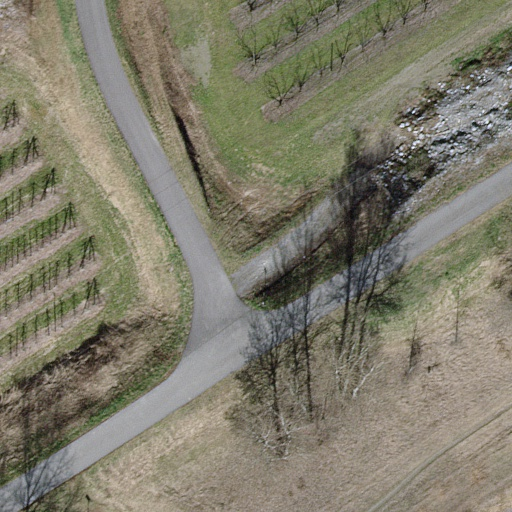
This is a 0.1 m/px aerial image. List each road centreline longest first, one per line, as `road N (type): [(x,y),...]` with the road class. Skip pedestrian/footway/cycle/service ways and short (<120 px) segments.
road 1 (track): [(0,503),(511,173)]
road 2 (track): [(230,354),(215,323),(203,257),(124,102),(89,0)]
